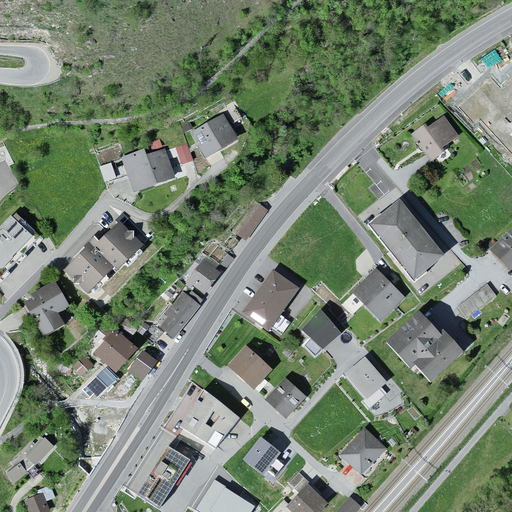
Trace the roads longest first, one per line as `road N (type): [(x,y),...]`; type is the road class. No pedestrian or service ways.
road 1 (primary): [(83,511),(243,265),(295,199),(412,85),(511,18)]
road 2 (residential): [(411,511),(511,396)]
